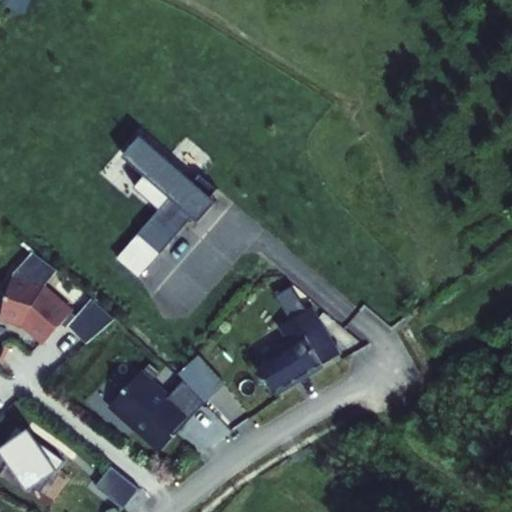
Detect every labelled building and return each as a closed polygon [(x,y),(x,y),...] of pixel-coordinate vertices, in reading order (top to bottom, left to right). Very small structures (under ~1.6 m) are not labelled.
[(186,181),(132,136),(115,156),(137,175),(127,187),(153,209),(131,235),(155,254),(186,216),(204,195),(209,189),(192,174),(186,181)] [(204,195),(186,216),(192,222),(210,200),(204,195)] [(155,254),(131,235),(111,258),(134,278),(155,254)] [(57,273),(37,255),(10,287),(7,286),(0,309),(0,327),(13,332),(14,329),(19,331),(28,338),(26,340),(39,352),(57,332),(67,320),(37,295),(57,273)] [(113,323),(90,303),(71,324),(63,333),(82,350),(113,323)] [(317,333),(303,311),(283,323),(299,345),(317,333)] [(270,332),(284,355),(249,378),(264,402),(333,358),(317,333),(299,345),(283,323),(270,332)] [(163,400),(135,375),(107,405),(158,451),(172,436),(170,433),(199,401),(179,383),(163,400)] [(61,469),(15,434),(0,452),(0,480),(7,471),(23,483),(19,488),(37,500),(61,469)] [(128,511),(139,498),(110,476),(94,497),(113,511),(128,511)]
